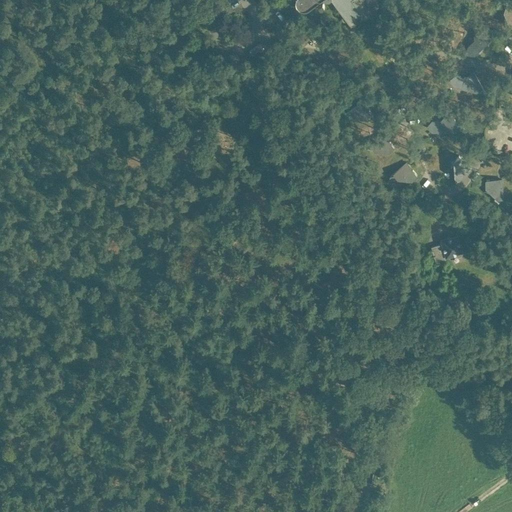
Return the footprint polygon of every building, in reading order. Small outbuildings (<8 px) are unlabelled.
[(295,0),(296,0),(296,1),(296,3),(296,4),(297,5),(297,6),(298,7),(299,8),(301,9),(302,9),(303,10),(304,10),(306,10),(307,9),(308,9),(309,9),(309,8),(317,2),(320,7),(321,7),(322,8),(323,8),(324,7),(324,6),(325,6),(325,5),(325,4),(324,4),(323,2),(321,0),(324,0),(330,1),(330,0),(332,0),(343,14),(342,15),(342,18),(343,21),(346,21),(347,20),(349,23),(348,23),(348,26),(349,29),(352,29),(360,23),(363,0),(295,0)] [(477,36),(485,43),(491,37),(492,30),(477,30),(477,36)] [(468,47),(468,53),(474,53),(485,43),(477,36),(477,38),(468,47)] [(482,87),(475,74),(470,77),(467,87),(477,90),(482,87)] [(467,87),(470,77),(468,78),(456,75),(451,78),(454,84),(467,87)] [(354,115),(367,119),(373,115),(369,110),(365,108),(361,103),(351,110),(354,115)] [(446,119),(446,129),(456,129),(461,125),(450,115),(446,119)] [(432,121),(428,125),(432,130),(446,129),(446,119),(445,120),(432,121)] [(381,136),(371,144),(375,149),(389,151),(394,146),(390,141),(385,141),(381,136)] [(459,155),(455,160),(456,175),(459,179),(470,167),(465,164),(465,161),(459,155)] [(412,179),(417,175),(413,170),(408,169),(404,165),(394,173),(398,178),(412,179)] [(486,186),(498,197),(503,197),(502,181),(497,182),(495,180),(486,180),(486,186)] [(459,234),(440,239),(442,244),(432,246),(436,260),(454,255),(455,256),(456,257),(457,257),(459,257),(460,256),(461,255),(462,254),(462,253),(462,252),(463,252),(459,234)]
